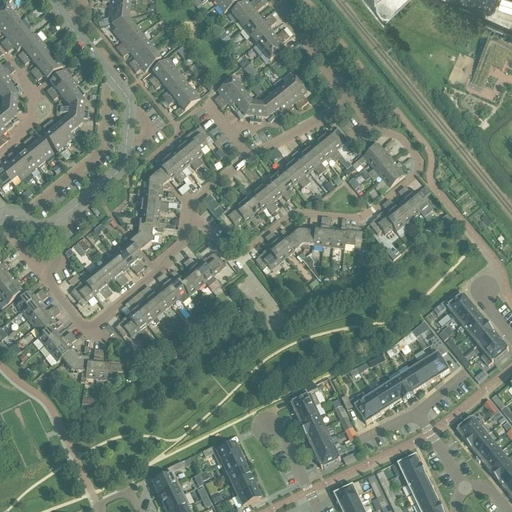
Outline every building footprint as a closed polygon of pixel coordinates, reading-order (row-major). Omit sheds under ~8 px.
[(130,8),(131,0),(102,0),(102,4),(112,5),(111,7),(130,8)] [(226,0),(218,7),(224,15),(240,3),(240,2),(237,0),(226,0)] [(247,2),(231,15),(238,23),(253,10),(255,8),(261,4),(258,0),(252,5),(254,7),(252,9),(250,6),(247,2)] [(448,0),(483,8),(485,0),(448,0)] [(487,0),(485,8),(493,11),(497,0),(487,0)] [(253,10),(238,23),(239,24),(244,31),(260,18),(257,14),(255,12),(257,10),(259,12),(264,8),(261,4),(255,8),(253,10)] [(129,21),(130,8),(111,7),(111,16),(113,16),(112,26),(129,21)] [(0,27),(14,16),(8,8),(0,14),(0,27)] [(5,37),(21,24),(14,16),(0,27),(0,34),(2,33),(5,37)] [(260,18),(244,31),(251,39),(266,26),(268,24),(274,20),(271,16),(265,21),(267,23),(265,25),(263,22),(260,18)] [(266,26),(251,39),(257,47),(273,34),(269,30),(268,28),(270,26),(271,28),(277,24),(274,20),(268,24),(266,26)] [(120,41),(136,29),(129,21),(112,26),(116,31),(113,33),(120,41)] [(4,50),(27,32),(21,24),(5,37),(7,40),(1,45),(4,50)] [(211,30),(211,31),(218,39),(225,33),(218,25),(211,30)] [(120,55),(142,37),(136,29),(120,41),(122,45),(116,50),(120,55)] [(26,43),(32,39),(27,32),(4,50),(8,54),(15,49),(18,53),(22,50),(28,45),(26,43)] [(273,34),(257,47),(264,55),(279,42),(281,40),(287,36),(284,32),(278,36),(280,39),(278,40),(276,38),(273,34)] [(21,62),(44,44),(37,35),(32,39),(26,43),(28,45),(22,50),(24,53),(17,58),(21,62)] [(279,42),(264,55),(270,63),(286,50),(282,46),(280,43),(282,42),(284,44),(289,40),(287,36),(281,40),(279,42)] [(132,57),(148,45),(142,37),(120,55),(123,59),(130,54),(132,57)] [(511,50),(511,51),(490,41),(481,63),(480,62),(477,71),(488,76),(491,68),(502,72),(507,61),(511,63),(511,50)] [(34,65),(50,52),(44,44),(21,62),(25,67),(31,62),(34,65)] [(132,71),(155,53),(148,45),(132,57),(135,61),(129,66),(132,71)] [(34,78),(56,60),(50,52),(34,65),(37,68),(30,74),(34,78)] [(155,53),(132,71),(136,75),(142,70),(145,74),(161,61),(155,53)] [(56,60),(34,78),(38,83),(44,78),(47,81),(63,68),(56,60)] [(152,87),(174,69),(167,61),(152,74),(155,77),(149,82),(152,87)] [(0,77),(12,68),(8,63),(2,68),(0,66),(0,77)] [(248,76),(254,71),(250,66),(244,72),(248,76)] [(0,112),(0,125),(6,133),(19,123),(16,119),(16,114),(22,114),(23,103),(18,102),(18,96),(22,93),(9,78),(15,73),(12,68),(0,77),(0,98),(3,101),(2,111),(0,112)] [(164,90),(180,77),(174,69),(152,87),(156,91),(162,86),(164,90)] [(50,97),(72,80),(66,72),(50,84),(53,88),(46,93),(50,97)] [(165,103),(187,85),(180,77),(164,90),(167,93),(162,98),(165,103)] [(304,108),(308,104),(303,98),(307,94),(295,79),(286,86),(304,108)] [(63,101),(79,88),(72,80),(50,97),(54,102),(60,97),(63,101)] [(217,106),(239,88),(232,80),(218,93),(220,96),(214,102),(217,106)] [(177,106),(193,93),(187,85),(165,103),(169,107),(175,103),(177,106)] [(257,98),(259,97),(261,87),(259,86),(252,92),(257,98)] [(299,112),(304,108),(286,86),(278,93),(290,108),(294,105),(299,112)] [(81,99),(85,96),(79,88),(63,101),(69,108),(69,111),(69,116),(68,118),(59,125),(71,141),(81,133),(78,130),(82,126),(83,120),(88,121),(89,110),(84,109),(85,103),(81,99)] [(231,109),(246,96),(239,88),(217,106),(221,110),(228,105),(231,109)] [(193,93),(177,106),(180,109),(174,114),(178,119),(184,114),(200,101),(193,93)] [(296,114),(290,108),(278,93),(270,99),(283,114),(286,111),(291,118),(296,114)] [(255,125),(258,105),(252,104),(246,96),(231,109),(241,121),(244,118),(250,119),(249,124),(255,125)] [(271,124),(283,114),(270,99),(262,106),(258,105),(255,125),(261,125),(261,121),(269,122),(271,124)] [(69,116),(69,111),(63,110),(63,108),(60,105),(57,108),(56,117),(59,121),(62,118),(62,116),(69,116)] [(71,141),(59,125),(56,127),(52,122),(47,125),(64,147),(71,141)] [(56,152),(64,147),(47,125),(42,129),(47,135),(44,137),(56,152)] [(191,134),(187,137),(190,141),(200,153),(208,147),(204,142),(208,139),(200,129),(198,131),(197,131),(192,135),(191,134)] [(261,140),(256,130),(248,134),(253,144),(261,140)] [(326,130),(323,133),(326,137),(322,141),(338,161),(347,172),(351,168),(348,163),(346,164),(337,153),(348,144),(337,131),(331,136),(330,134),(326,130)] [(203,156),(200,153),(190,141),(187,137),(184,141),(187,144),(182,148),(199,169),(202,166),(198,161),(203,156)] [(28,141),(45,162),(53,156),(41,140),(37,143),(32,138),(28,141)] [(37,169),(45,162),(28,141),(23,145),(28,151),(24,153),(37,169)] [(334,165),(338,161),(322,141),(316,145),(313,141),(310,143),(325,162),(329,159),(334,165)] [(321,165),(325,162),(310,143),(307,146),(310,150),(306,153),(322,174),(326,172),(321,165)] [(370,166),(388,151),(386,149),(383,151),(379,145),(363,158),(357,163),(360,167),(366,162),(370,166)] [(195,172),(199,169),(182,148),(176,152),(174,149),(171,151),(186,170),(190,167),(195,172)] [(37,169),(24,153),(21,156),(16,150),(12,154),(29,175),(37,169)] [(182,173),(186,170),(171,151),(168,153),(171,157),(166,161),(183,182),(187,179),(182,173)] [(370,179),(392,162),(388,157),(391,155),(388,151),(370,166),(373,171),(367,176),(370,179)] [(221,161),(225,158),(220,152),(216,155),(221,161)] [(319,178),(322,174),(306,153),(300,158),(297,154),(294,156),(309,175),(313,171),(319,178)] [(20,182),(29,175),(12,154),(7,158),(12,163),(9,165),(14,171),(13,172),(17,178),(20,182)] [(305,178),(309,175),(294,156),(291,159),(294,162),(289,166),(307,187),(311,192),(314,189),(305,178)] [(179,185),(183,182),(166,161),(161,165),(158,161),(155,164),(161,172),(170,183),(174,179),(179,185)] [(14,171),(9,165),(6,162),(2,165),(0,162),(0,171),(10,184),(17,178),(13,172),(14,171)] [(383,182),(401,167),(399,164),(396,167),(392,162),(370,179),(373,183),(379,178),(383,182)] [(281,167),(278,169),(281,173),(293,187),(297,184),(303,190),(307,187),(289,166),(284,170),(281,167)] [(401,167),(383,182),(386,187),(380,192),(383,196),(389,191),(405,178),(401,173),(404,170),(401,167)] [(278,175),(273,179),(285,194),(290,200),(294,197),(289,191),(293,187),(281,173),(278,169),(276,172),(278,175)] [(0,188),(2,191),(10,184),(0,171),(0,188)] [(168,184),(170,183),(161,172),(159,173),(149,182),(162,191),(167,192),(169,189),(168,187),(167,188),(166,186),(168,184)] [(265,180),(262,182),(265,186),(277,200),(282,197),(287,203),(290,200),(285,194),(273,179),(269,183),(265,180)] [(354,180),(348,185),(354,192),(360,187),(354,180)] [(161,198),(162,191),(149,182),(147,197),(161,198)] [(273,204),(277,200),(265,186),(262,182),(260,185),(262,188),(257,192),(274,213),(278,210),(273,204)] [(324,188),(329,194),(334,190),(329,184),(324,188)] [(401,192),(419,214),(428,207),(415,192),(411,196),(405,189),(401,192)] [(425,189),(420,193),(425,199),(430,195),(425,189)] [(271,216),(274,213),(257,192),(252,196),(250,192),(246,195),(261,213),(266,210),(271,216)] [(412,220),(419,214),(401,192),(398,195),(403,202),(399,205),(412,220)] [(257,216),(261,213),(246,195),(244,197),(247,201),(241,205),(258,226),(263,223),(257,216)] [(161,205),(161,198),(147,197),(143,197),(137,196),(137,200),(141,201),(140,208),(160,209),(168,210),(168,205),(161,205)] [(227,213),(224,216),(216,206),(214,207),(207,198),(202,202),(228,235),(234,230),(242,223),(233,212),(229,215),(227,213)] [(412,220),(399,205),(395,209),(389,202),(385,205),(404,227),(412,220)] [(255,229),(258,226),(241,205),(237,209),(234,205),(231,207),(234,211),(233,212),(242,223),(245,226),(250,222),(255,229)] [(396,233),(404,227),(385,205),(382,208),(388,215),(384,218),(383,218),(393,230),(396,233)] [(167,215),(168,210),(160,209),(140,208),(140,214),(136,213),(135,217),(139,217),(159,219),(160,214),(167,215)] [(383,218),(384,218),(381,214),(375,219),(377,220),(369,227),(377,237),(382,233),(385,237),(393,230),(383,218)] [(174,230),(169,226),(166,226),(159,225),(159,219),(139,217),(135,217),(135,221),(139,221),(138,229),(146,229),(153,230),(157,230),(158,230),(163,231),(174,232),(174,230)] [(323,249),(326,220),(321,219),(320,229),(314,228),(314,234),(312,248),(323,249)] [(330,230),(331,220),(326,220),(323,249),(333,250),(335,230),(330,230)] [(344,251),(344,246),(346,227),(346,222),(342,221),(340,231),(335,230),(333,250),(344,251)] [(346,227),(344,246),(355,247),(355,242),(361,243),(362,230),(352,229),(352,227),(346,227)] [(131,244),(130,244),(135,250),(139,255),(141,254),(151,245),(153,230),(146,229),(138,229),(138,235),(133,235),(130,237),(134,241),(132,243),(131,244)] [(286,242),(295,253),(301,248),(299,232),(292,238),(286,242)] [(309,233),(299,232),(301,248),(304,252),(307,252),(307,250),(307,247),(312,248),(314,234),(309,233)] [(295,253),(286,242),(284,239),(282,238),(278,241),(272,234),(268,237),(286,260),(295,253)] [(278,266),(286,260),(268,237),(265,240),(270,247),(266,251),(278,266)] [(142,259),(139,255),(130,244),(122,251),(140,273),(144,270),(138,263),(142,259)] [(389,250),(385,253),(389,257),(393,262),(401,256),(397,253),(396,251),(392,254),(389,250)] [(114,257),(126,272),(131,269),(137,276),(140,273),(122,251),(114,257)] [(270,273),(278,266),(266,251),(262,254),(263,256),(255,263),(262,272),(267,269),(270,273)] [(206,259),(201,263),(213,278),(214,278),(218,275),(226,268),(215,254),(207,261),(206,259)] [(118,279),(124,286),(128,283),(122,276),(126,272),(114,257),(106,264),(118,279)] [(190,260),(187,262),(205,285),(209,289),(217,283),(213,278),(201,263),(196,267),(190,260)] [(187,263),(183,266),(189,273),(185,276),(197,291),(205,285),(187,262),(187,263)] [(98,270),(110,285),(115,282),(121,289),(124,286),(118,279),(106,264),(98,270)] [(0,285),(10,277),(6,273),(9,270),(7,267),(0,272),(0,285)] [(106,289),(110,285),(98,270),(90,277),(109,299),(112,296),(106,289)] [(174,273),(171,275),(174,279),(189,298),(197,291),(185,276),(181,280),(174,273)] [(71,275),(57,285),(63,293),(77,284),(71,275)] [(163,275),(160,278),(178,301),(182,305),(190,299),(189,298),(174,279),(169,283),(163,275)] [(0,296),(1,298),(19,283),(17,280),(14,282),(10,277),(0,285),(0,296)] [(105,302),(109,299),(90,277),(82,283),(95,298),(99,295),(105,302)] [(160,278),(156,281),(162,289),(158,292),(170,307),(178,301),(160,278)] [(4,302),(0,305),(0,309),(2,311),(8,306),(23,294),(19,288),(22,286),(19,283),(1,298),(4,302)] [(86,305),(95,298),(82,283),(78,287),(79,289),(71,295),(79,305),(83,301),(86,305)] [(148,288),(144,291),(163,313),(170,307),(158,292),(156,294),(154,295),(148,288)] [(144,291),(141,293),(147,301),(142,305),(155,320),(160,316),(163,313),(144,291)] [(22,313),(44,295),(41,292),(34,298),(30,293),(15,305),(22,313)] [(28,321),(43,309),(40,305),(47,299),(44,295),(22,313),(28,321)] [(447,302),(434,312),(438,317),(447,310),(452,316),(448,319),(447,318),(438,324),(442,329),(455,319),(471,306),(464,297),(462,298),(462,297),(451,306),(447,302)] [(133,300),(129,304),(147,326),(151,323),(155,320),(142,305),(139,308),(133,300)] [(125,307),(126,309),(130,314),(130,315),(127,317),(139,333),(143,330),(147,326),(129,304),(128,304),(125,307)] [(471,306),(455,319),(462,328),(479,315),(471,306)] [(28,321),(35,329),(50,317),(57,311),(54,308),(47,314),(43,309),(28,321)] [(50,317),(35,329),(41,337),(53,328),(52,328),(56,325),(53,321),(60,315),(57,311),(50,317)] [(462,328),(459,331),(461,334),(465,331),(470,338),(487,324),(479,315),(462,328)] [(123,323),(115,330),(123,340),(128,336),(131,339),(134,337),(139,333),(127,317),(122,322),(123,323)] [(37,340),(44,348),(59,336),(56,332),(63,326),(60,322),(56,325),(52,328),(53,328),(41,337),(37,340)] [(487,324),(470,338),(478,347),(494,333),(487,324)] [(444,333),(439,337),(444,343),(449,340),(444,333)] [(502,343),(494,333),(478,347),(485,356),(481,359),(482,359),(502,343)] [(59,336),(44,348),(51,356),(66,344),(73,338),(70,334),(63,340),(59,336)] [(408,338),(411,345),(417,341),(412,334),(408,338)] [(57,364),(61,361),(72,352),(69,348),(76,342),(73,338),(66,344),(51,356),(57,364)] [(428,358),(441,379),(450,373),(441,359),(449,354),(436,338),(430,342),(433,347),(430,349),(433,354),(428,358)] [(399,345),(402,351),(408,347),(404,341),(399,345)] [(451,342),(446,346),(452,353),(456,349),(451,342)] [(192,343),(185,348),(190,354),(196,349),(192,343)] [(502,343),(482,359),(489,368),(494,363),(495,364),(508,354),(507,353),(509,351),(502,343)] [(11,359),(15,357),(11,348),(6,350),(11,359)] [(390,352),(393,357),(399,354),(396,348),(390,352)] [(456,349),(452,353),(457,359),(462,355),(456,349)] [(72,352),(61,361),(62,362),(64,365),(71,373),(80,359),(80,355),(78,353),(75,356),(75,355),(72,352)] [(86,379),(86,380),(96,381),(99,352),(94,352),(93,361),(88,360),(86,375),(86,379)] [(106,382),(107,377),(109,358),(108,358),(107,362),(103,362),(103,353),(99,352),(96,381),(106,382)] [(385,363),(381,355),(376,358),(379,366),(385,363)] [(418,363),(432,384),(434,382),(435,383),(441,379),(428,358),(427,357),(418,363)] [(109,358),(107,377),(117,378),(118,374),(123,374),(125,362),(114,361),(115,359),(109,358)] [(379,366),(376,358),(368,362),(372,369),(379,366)] [(80,359),(71,373),(86,375),(88,360),(80,359)] [(463,366),(467,371),(472,367),(467,362),(463,366)] [(411,372),(423,390),(432,384),(418,363),(419,367),(411,372)] [(402,378),(413,396),(423,390),(411,372),(402,378)] [(475,381),(479,386),(489,378),(485,373),(475,381)] [(391,385),(402,403),(403,404),(414,397),(413,396),(402,378),(391,385)] [(377,383),(368,389),(371,393),(384,414),(393,409),(380,387),(377,383)] [(380,387),(393,409),(402,403),(391,385),(385,388),(383,385),(380,387)] [(293,406),(291,407),(296,417),(320,405),(325,403),(321,393),(320,393),(317,387),(305,392),(308,398),(293,404),(293,406)] [(364,402),(364,403),(375,421),(382,417),(381,416),(384,414),(371,393),(362,399),(364,402)] [(360,396),(350,403),(353,409),(355,408),(366,426),(375,421),(364,403),(364,402),(362,399),(360,396)] [(342,401),(347,412),(353,409),(347,398),(342,401)] [(339,402),(332,405),(335,411),(342,408),(339,402)] [(493,408),(489,404),(484,409),(487,413),(493,408)] [(296,417),(301,428),(321,418),(316,408),(320,406),(320,405),(296,417)] [(345,414),(338,417),(340,422),(347,419),(345,414)] [(499,422),(503,419),(499,414),(494,417),(499,422)] [(301,428),(306,438),(326,429),(321,418),(301,428)] [(474,420),(472,421),(471,420),(458,431),(459,432),(457,433),(464,442),(484,426),(485,425),(482,422),(478,425),(474,420)] [(508,434),(511,430),(507,425),(503,428),(508,434)] [(484,426),(464,442),(471,450),(490,434),(484,426)] [(306,438),(311,449),(331,440),(326,429),(306,438)] [(490,434),(471,450),(478,459),(494,445),(488,437),(491,435),(490,434)] [(311,449),(317,460),(336,451),(331,440),(311,449)] [(494,445),(478,459),(485,467),(501,453),(494,445)] [(202,454),(205,460),(213,456),(219,467),(222,466),(240,457),(234,446),(216,454),(214,449),(202,454)] [(336,451),(317,460),(322,470),(324,469),(324,471),(339,463),(339,462),(341,461),(338,455),(345,452),(342,448),(336,451)] [(501,453),(485,467),(492,475),(511,459),(508,462),(501,453)] [(355,456),(343,461),(346,467),(357,461),(355,456)] [(245,468),(240,457),(222,466),(227,476),(245,468)] [(398,466),(403,477),(422,467),(417,457),(398,466)] [(511,460),(511,459),(492,475),(498,484),(511,472),(511,460)] [(167,471),(169,477),(152,485),(158,496),(179,486),(174,475),(184,470),(182,464),(167,471)] [(403,477),(407,486),(427,477),(422,467),(403,477)] [(227,476),(232,487),(250,479),(245,468),(227,476)] [(511,472),(498,484),(505,492),(511,486),(511,472)] [(199,476),(202,482),(208,479),(206,473),(199,476)] [(407,486),(412,496),(431,487),(427,477),(407,486)] [(385,478),(379,481),(382,486),(388,484),(385,478)] [(232,487),(237,498),(255,489),(250,479),(232,487)] [(355,490),(366,486),(364,481),(353,485),(355,490)] [(370,485),(373,491),(379,488),(376,482),(370,485)] [(388,484),(382,486),(384,492),(390,489),(388,484)] [(179,486),(158,496),(163,507),(184,497),(179,486)] [(334,497),(339,507),(358,498),(353,487),(334,497)] [(412,496),(417,506),(436,497),(431,487),(412,496)] [(376,496),(382,493),(379,488),(373,491),(376,496)] [(207,491),(210,498),(216,495),(213,489),(207,491)] [(237,498),(242,509),(261,501),(255,489),(237,498)] [(208,499),(203,490),(197,493),(202,502),(207,499),(208,499)] [(221,502),(217,494),(211,498),(214,505),(221,502)] [(184,497),(163,507),(165,511),(179,511),(189,508),(184,497)] [(417,506),(419,511),(428,511),(441,506),(436,497),(417,506)] [(339,507),(341,511),(353,511),(363,507),(358,498),(339,507)] [(394,498),(388,500),(391,506),(397,503),(394,498)] [(210,505),(207,499),(202,502),(205,508),(210,505)] [(380,505),(382,510),(388,507),(386,502),(380,505)] [(391,506),(394,511),(400,508),(397,503),(391,506)]
